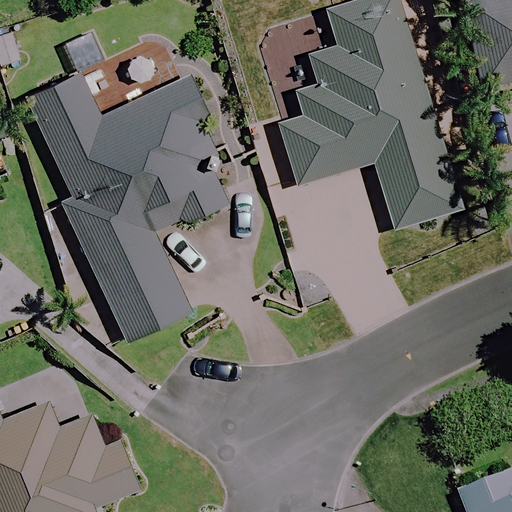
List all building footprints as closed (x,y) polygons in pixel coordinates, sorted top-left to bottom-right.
[(461,210),(396,0),(368,0),(330,12),(342,48),(315,56),(331,111),(282,126),(301,187),(372,165),(393,231),(461,210)] [(511,0),(465,0),(484,90),(511,84),(511,0)] [(188,225),(190,231),(235,211),(209,153),(225,146),(194,79),(107,118),(89,77),(32,103),(75,199),(67,203),(129,342),(193,313),(166,255),(161,237),(188,225)] [(5,419),(0,407),(0,511),(85,511),(148,487),(130,442),(106,451),(92,416),(62,428),(51,401),(5,419)] [(511,511),(511,474),(463,493),(470,511),(511,511)]
